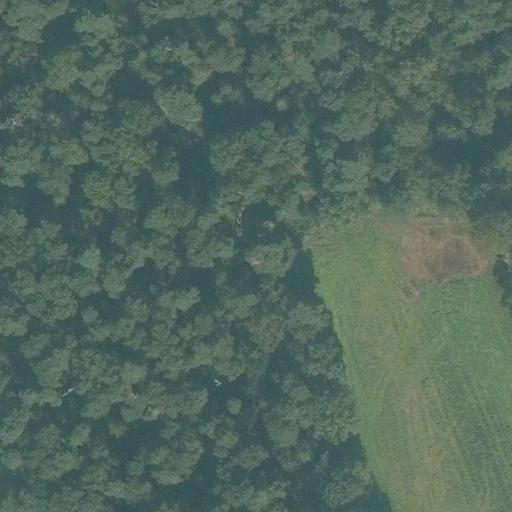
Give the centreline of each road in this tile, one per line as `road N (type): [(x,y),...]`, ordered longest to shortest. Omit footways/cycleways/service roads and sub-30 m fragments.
road 1 (track): [(79,0),(107,68),(222,167),(240,216),(250,264),(262,511)]
road 2 (track): [(222,167),(356,202),(511,209)]
